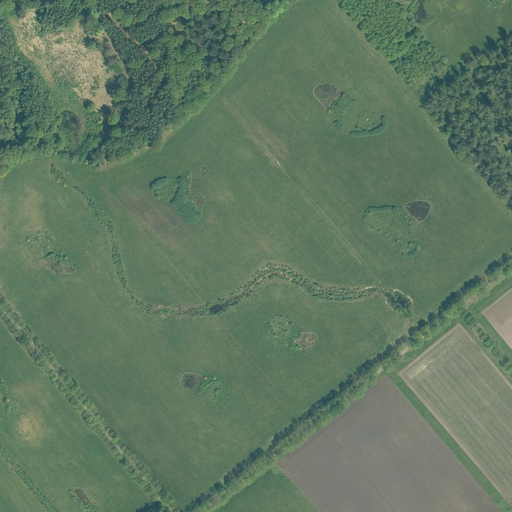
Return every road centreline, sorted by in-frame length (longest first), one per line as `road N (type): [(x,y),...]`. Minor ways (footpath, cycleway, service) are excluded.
road 1 (track): [(201,511),(511,265)]
road 2 (track): [(82,0),(129,74),(129,102),(79,167),(47,159),(0,199)]
road 3 (track): [(172,511),(0,306)]
